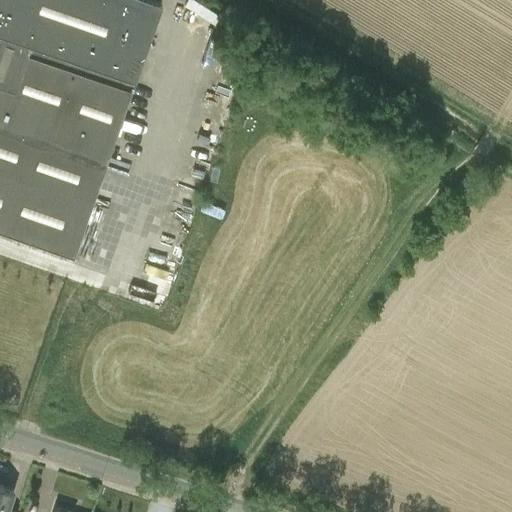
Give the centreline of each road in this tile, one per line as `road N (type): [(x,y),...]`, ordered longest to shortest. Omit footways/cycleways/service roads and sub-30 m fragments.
road 1 (residential): [(25,440),(93,246)]
road 2 (tertiary): [(219,503),(25,440)]
